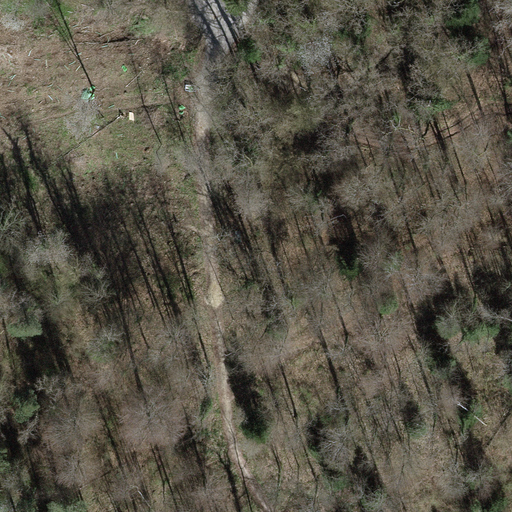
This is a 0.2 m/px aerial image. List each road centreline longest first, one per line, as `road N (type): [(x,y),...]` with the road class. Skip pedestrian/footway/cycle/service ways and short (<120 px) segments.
road 1 (track): [(224,357),(201,186),(216,27)]
road 2 (track): [(224,357),(231,432),(273,511)]
